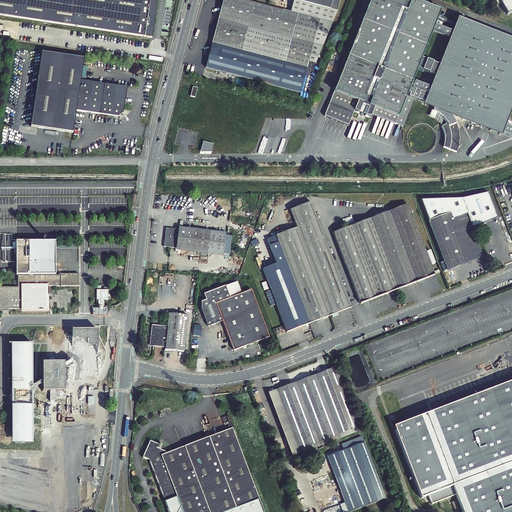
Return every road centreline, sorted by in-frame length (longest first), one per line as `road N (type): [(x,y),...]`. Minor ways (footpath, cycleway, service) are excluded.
road 1 (residential): [(511,274),(259,371),(193,379),(125,364)]
road 2 (tertiary): [(129,321),(148,174),(193,0)]
road 3 (unclassified): [(84,320),(7,323),(0,397)]
road 4 (unknown): [(367,329),(322,214)]
road 5 (unclassified): [(84,198),(84,320)]
